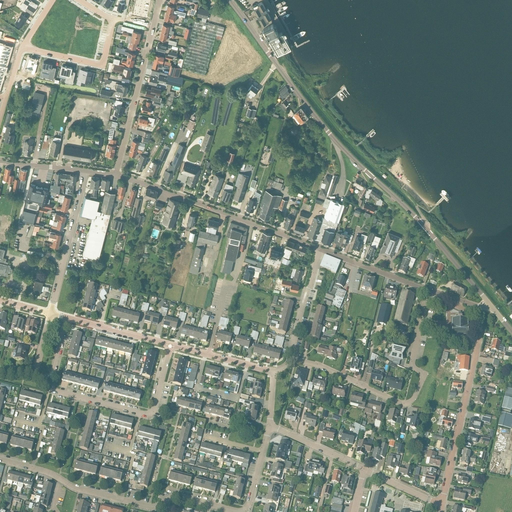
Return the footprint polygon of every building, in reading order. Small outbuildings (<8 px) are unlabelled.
[(24,0),(20,7),(22,8),(22,9),(27,12),(27,11),(33,15),(35,12),(39,6),(33,2),(33,0),(24,0)] [(122,0),(119,0),(117,10),(123,11),(125,5),(128,5),(129,0),(124,0),(122,0)] [(139,1),(137,7),(149,10),(150,4),(143,2),(143,0),(140,0),(140,1),(139,1)] [(257,16),(267,11),(262,2),(252,7),(257,16)] [(167,9),(166,12),(172,14),(176,15),(177,15),(180,16),(181,16),(183,16),(185,17),(186,13),(176,10),(176,11),(173,10),(174,7),(173,6),(168,5),(167,5),(166,9),(167,9)] [(137,7),(136,13),(137,13),(136,16),(139,17),(140,14),(148,15),(149,10),(137,7)] [(222,37),(223,32),(224,27),(205,22),(206,19),(207,19),(209,11),(199,8),(197,16),(202,17),(201,21),(195,19),(182,69),(205,75),(215,39),(221,40),(222,37)] [(267,11),(257,16),(262,26),(272,20),(267,11)] [(174,22),(176,15),(172,14),(166,12),(164,20),(170,21),(174,22)] [(21,14),(15,23),(22,27),(27,18),(21,14)] [(278,34),(273,24),(263,29),(269,39),(268,39),(277,54),(291,46),(282,32),(278,34)] [(163,25),(161,32),(167,33),(172,34),(173,31),(171,31),(172,27),(168,26),(163,25)] [(132,36),(140,38),(141,33),(132,31),(133,29),(122,26),(121,29),(127,31),(127,32),(132,33),(132,36)] [(129,48),(134,49),(136,42),(138,43),(140,38),(132,36),(129,48)] [(0,44),(0,51),(9,54),(11,47),(0,44)] [(128,55),(127,58),(134,60),(136,54),(129,52),(125,51),(125,52),(122,51),(123,48),(121,48),(118,47),(117,47),(117,49),(116,49),(115,51),(116,51),(116,52),(124,54),(128,55)] [(0,58),(7,60),(9,54),(0,51),(0,58)] [(161,56),(160,56),(155,55),(154,61),(167,64),(167,65),(170,65),(171,66),(171,65),(171,63),(163,61),(164,57),(161,56)] [(32,70),(31,73),(34,74),(38,64),(34,63),(35,60),(29,58),(26,68),(32,70)] [(44,62),(41,71),(40,76),(46,78),(53,79),(56,68),(51,67),(52,64),(44,62)] [(121,79),(124,80),(129,81),(130,75),(130,74),(131,70),(127,69),(124,69),(125,67),(113,64),(111,70),(123,73),(121,79)] [(170,65),(168,74),(179,77),(181,68),(177,67),(171,65),(171,66),(170,65)] [(62,66),(60,73),(67,75),(65,82),(72,84),(75,72),(71,71),(71,68),(66,67),(67,66),(65,66),(62,66)] [(80,69),(76,84),(85,86),(85,82),(92,84),(94,72),(80,69)] [(150,76),(181,84),(183,78),(179,77),(168,74),(167,74),(152,70),(150,76)] [(157,81),(168,84),(167,90),(170,91),(171,84),(181,87),(181,84),(150,76),(148,83),(156,85),(157,81)] [(115,89),(116,89),(116,92),(120,93),(125,95),(127,87),(122,85),(116,83),(115,86),(115,89)] [(258,89),(252,85),(247,91),(250,93),(248,96),(250,98),(251,98),(254,94),(254,95),(258,89)] [(285,85),(281,88),(279,90),(282,95),(282,94),(285,97),(290,93),(288,90),(289,90),(285,85)] [(145,95),(150,96),(153,97),(152,100),(160,102),(161,98),(158,97),(159,94),(161,89),(152,87),(151,90),(147,89),(145,95)] [(101,90),(100,96),(110,99),(111,92),(101,90)] [(171,105),(172,102),(174,92),(167,91),(166,95),(167,96),(166,103),(171,105)] [(29,112),(39,114),(44,95),(34,92),(29,112)] [(116,110),(122,111),(123,107),(121,106),(122,102),(116,100),(115,105),(116,105),(116,108),(116,110)] [(141,111),(146,112),(150,113),(151,107),(149,107),(150,102),(147,101),(146,106),(143,105),(141,111)] [(301,107),(297,110),(293,113),(296,117),(293,119),(297,124),(300,122),(302,120),(303,122),(308,118),(307,117),(308,116),(301,107)] [(148,120),(145,119),(140,118),(138,124),(146,126),(147,124),(153,125),(155,119),(148,117),(148,120)] [(186,128),(192,131),(195,122),(190,120),(186,128)] [(7,126),(6,131),(4,136),(6,137),(5,141),(12,143),(14,136),(11,135),(13,128),(7,126)] [(162,133),(161,133),(156,142),(161,145),(166,136),(168,132),(164,130),(162,133)] [(206,132),(200,149),(208,151),(213,135),(206,132)] [(23,141),(22,151),(24,152),(23,155),(31,156),(31,152),(33,152),(34,139),(29,138),(28,140),(27,140),(26,142),(23,141)] [(108,144),(107,150),(106,155),(113,156),(115,146),(116,140),(111,139),(110,145),(108,144)] [(133,140),(131,148),(142,151),(142,150),(143,151),(145,147),(138,145),(139,142),(133,140)] [(155,144),(149,155),(153,157),(159,146),(155,144)] [(179,144),(171,165),(177,167),(186,147),(179,144)] [(64,146),(63,152),(62,157),(91,161),(92,151),(64,146)] [(142,151),(131,148),(129,155),(135,157),(137,151),(138,151),(138,152),(141,153),(142,151)] [(163,149),(159,158),(164,160),(168,151),(165,150),(164,149),(163,149)] [(229,152),(227,160),(233,162),(235,153),(229,152)] [(142,171),(147,156),(141,154),(136,169),(142,171)] [(152,166),(151,169),(150,174),(155,176),(158,168),(159,168),(160,164),(157,163),(156,163),(153,166),(152,166)] [(200,169),(184,163),(181,172),(190,175),(187,183),(194,186),(200,169)] [(168,168),(166,174),(164,179),(170,181),(171,177),(172,178),(176,168),(170,166),(169,168),(168,168)] [(3,179),(8,180),(7,182),(12,183),(14,175),(10,175),(12,169),(5,168),(3,179)] [(20,174),(19,177),(23,178),(22,182),(25,183),(27,176),(27,171),(21,169),(20,174)] [(64,193),(66,175),(61,174),(55,173),(55,181),(52,181),(51,183),(50,183),(49,190),(57,192),(64,193)] [(237,186),(235,194),(233,199),(241,201),(245,188),(248,176),(239,173),(235,186),(237,186)] [(69,183),(70,175),(66,175),(64,193),(73,196),(74,184),(69,183)] [(224,178),(215,175),(207,193),(217,197),(224,178)] [(326,176),(324,181),(324,182),(322,182),(320,188),(322,188),(319,194),(326,196),(327,194),(332,195),(338,176),(334,175),(333,179),(326,176)] [(98,189),(99,179),(91,177),(90,187),(93,188),(92,194),(91,194),(90,197),(96,198),(97,195),(96,195),(97,188),(98,189)] [(357,177),(354,184),(359,187),(358,189),(361,190),(359,195),(362,197),(366,190),(366,189),(367,187),(365,185),(366,184),(366,182),(357,177)] [(102,179),(101,184),(101,187),(104,188),(104,192),(106,192),(108,192),(109,180),(102,179)] [(267,184),(273,187),(280,190),(282,185),(269,179),(267,184)] [(226,183),(223,190),(222,194),(223,195),(222,199),(228,201),(233,186),(226,183)] [(30,184),(20,222),(35,226),(35,225),(35,223),(39,207),(40,203),(45,205),(45,203),(49,190),(30,184)] [(136,190),(132,188),(129,198),(127,198),(125,205),(132,206),(136,190)] [(143,197),(155,201),(158,192),(146,188),(143,197)] [(382,201),(379,198),(381,195),(372,189),(371,190),(368,189),(368,191),(367,191),(365,197),(368,198),(369,194),(377,200),(376,203),(381,205),(382,201)] [(266,191),(262,202),(261,206),(262,207),(259,216),(269,219),(272,210),(274,211),(275,207),(277,208),(281,196),(266,191)] [(82,256),(87,257),(99,260),(115,194),(108,192),(106,192),(101,211),(97,210),(95,218),(92,218),(82,256)] [(60,194),(59,197),(58,202),(63,203),(69,204),(71,198),(65,196),(60,194)] [(253,212),(254,207),(256,201),(258,202),(260,197),(254,195),(252,200),(249,199),(246,209),(253,212)] [(81,215),(92,218),(95,218),(97,210),(99,201),(91,198),(86,197),(81,215)] [(136,198),(135,203),(132,215),(137,217),(142,200),(136,198)] [(314,238),(321,240),(335,201),(325,198),(322,206),(327,208),(324,218),(322,217),(314,238)] [(170,199),(168,204),(162,223),(173,226),(180,203),(170,199)] [(335,201),(321,240),(330,243),(337,222),(338,222),(343,209),(344,204),(335,201)] [(67,211),(69,204),(63,203),(62,207),(57,206),(56,209),(61,210),(67,211)] [(363,208),(373,212),(375,208),(364,204),(363,208)] [(299,217),(308,220),(309,214),(300,211),(299,217)] [(54,216),(55,216),(54,220),(64,223),(66,216),(60,215),(60,214),(55,213),(54,216)] [(143,223),(144,220),(145,217),(139,215),(136,224),(141,226),(141,223),(143,223)] [(193,226),(194,221),(196,216),(189,215),(185,230),(188,231),(190,225),(193,226)] [(307,235),(314,238),(322,217),(320,216),(319,220),(319,219),(319,218),(318,218),(317,218),(316,219),(313,218),(307,235)] [(287,217),(285,222),(284,227),(290,229),(293,219),(287,217)] [(54,220),(52,225),(51,227),(56,229),(56,228),(63,230),(64,223),(54,220)] [(217,229),(217,227),(218,222),(209,220),(207,226),(208,227),(207,232),(200,230),(189,272),(197,274),(201,258),(205,242),(216,245),(218,235),(215,234),(217,228),(217,229)] [(226,236),(229,237),(223,266),(222,271),(230,273),(233,260),(235,261),(240,242),(244,244),(246,235),(247,229),(230,222),(226,236)] [(296,225),(295,226),(294,230),(303,234),(305,228),(296,225)] [(49,239),(60,241),(61,235),(55,233),(50,231),(50,234),(49,239)] [(370,245),(365,257),(372,259),(376,248),(377,248),(381,238),(376,236),(376,233),(371,231),(368,239),(373,241),(371,246),(370,245)] [(271,235),(263,232),(257,249),(265,252),(271,235)] [(337,232),(336,237),(334,241),(340,243),(344,233),(343,233),(343,234),(337,232)] [(344,233),(340,243),(340,244),(341,242),(347,244),(347,243),(350,244),(353,235),(350,234),(349,235),(344,233)] [(383,255),(386,256),(391,258),(394,251),(397,252),(402,240),(399,239),(400,237),(388,233),(381,251),(380,253),(383,254),(383,255)] [(361,237),(356,236),(352,248),(360,250),(362,243),(365,243),(367,236),(362,234),(361,237)] [(47,246),(52,247),(58,248),(60,241),(49,239),(53,240),(52,244),(47,243),(44,242),(43,245),(47,246)] [(306,248),(288,241),(285,247),(304,255),(306,248)] [(0,275),(1,275),(7,276),(8,273),(10,272),(12,272),(12,269),(9,268),(10,265),(5,264),(6,259),(3,258),(5,250),(0,248),(0,275)] [(424,248),(421,254),(426,258),(430,251),(424,248)] [(271,249),(270,254),(269,258),(277,260),(277,258),(281,259),(283,251),(277,249),(276,250),(271,249)] [(324,257),(320,267),(331,271),(331,272),(336,274),(340,262),(326,256),(324,257)] [(408,266),(408,267),(412,268),(415,260),(408,257),(406,260),(407,261),(406,263),(404,263),(404,265),(408,266)] [(405,274),(408,267),(408,266),(404,265),(404,263),(406,263),(407,261),(406,260),(403,259),(398,271),(405,274)] [(428,266),(421,263),(417,275),(423,277),(428,266)] [(243,279),(252,281),(254,270),(260,272),(261,268),(254,266),(253,269),(246,268),(243,279)] [(293,279),(294,280),(299,281),(301,275),(301,276),(303,271),(296,269),(293,268),(291,275),(294,276),(293,279)] [(364,276),(363,281),(361,288),(371,291),(375,279),(364,276)] [(336,285),(342,287),(342,288),(346,280),(339,277),(336,283),(336,285)] [(40,295),(43,282),(35,280),(32,293),(40,295)] [(292,282),(287,281),(282,280),(281,285),(291,287),(290,290),(297,292),(299,285),(291,284),(292,282)] [(336,285),(336,283),(334,282),(329,294),(327,293),(323,303),(331,306),(331,305),(340,308),(346,293),(340,290),(342,287),(336,285)] [(450,291),(463,297),(467,288),(454,283),(450,291)] [(87,290),(95,293),(97,286),(89,284),(87,290)] [(387,286),(386,291),(384,297),(391,299),(391,297),(395,298),(397,290),(391,288),(391,287),(387,286)] [(95,293),(87,290),(86,297),(94,299),(95,293)] [(402,292),(394,322),(407,325),(415,295),(402,292)] [(94,299),(86,297),(84,303),(92,305),(94,299)] [(293,303),(289,302),(286,301),(284,307),(292,309),(293,303)] [(92,305),(84,303),(82,309),(91,312),(92,305)] [(381,304),(376,323),(385,325),(390,306),(389,306),(382,304),(381,304)] [(292,309),(284,307),(283,313),(290,315),(292,309)] [(316,314),(323,316),(325,309),(318,307),(316,314)] [(114,309),(113,312),(112,317),(119,319),(121,311),(114,309)] [(121,311),(119,319),(125,321),(127,312),(121,311)] [(127,312),(125,321),(131,322),(133,314),(127,312)] [(153,315),(151,323),(157,325),(159,317),(155,315),(155,312),(154,312),(153,315)] [(147,313),(146,317),(144,322),(151,323),(153,315),(147,313)] [(290,315),(283,313),(281,320),(289,321),(290,315)] [(133,314),(131,322),(138,324),(140,316),(133,314)] [(314,321),(321,323),(323,316),(316,314),(314,321)] [(452,336),(468,336),(468,327),(468,320),(464,320),(464,316),(455,316),(455,319),(452,319),(452,327),(452,328),(443,328),(441,330),(441,334),(443,336),(452,336)] [(13,321),(12,324),(15,325),(14,329),(21,331),(22,328),(23,326),(24,321),(20,320),(20,321),(18,320),(19,318),(14,317),(13,321)] [(163,326),(169,328),(172,320),(165,318),(163,326)] [(221,318),(218,327),(227,329),(229,320),(221,318)] [(27,332),(31,333),(36,334),(39,323),(32,321),(27,320),(26,326),(29,327),(27,332)] [(176,330),(177,325),(178,321),(172,320),(169,328),(176,330)] [(281,320),(280,326),(287,328),(289,321),(281,320)] [(321,323),(314,321),(312,328),(324,331),(325,328),(320,327),(321,323)] [(278,332),(281,332),(286,334),(287,328),(280,326),(276,325),(276,328),(279,328),(278,332)] [(187,337),(189,329),(183,327),(181,335),(187,337)] [(307,336),(312,338),(313,338),(313,340),(318,341),(321,332),(324,333),(324,331),(312,328),(310,334),(307,334),(307,336)] [(189,329),(187,337),(193,338),(196,330),(189,329)] [(196,330),(193,338),(200,340),(202,332),(196,330)] [(73,338),(81,340),(82,334),(74,332),(73,338)] [(202,332),(200,340),(206,342),(208,333),(202,332)] [(215,336),(218,337),(217,340),(223,342),(225,334),(219,332),(219,334),(216,333),(215,336)] [(225,334),(223,342),(230,344),(232,335),(225,334)] [(276,336),(274,345),(282,347),(284,338),(276,336)] [(238,337),(237,340),(235,345),(242,347),(244,338),(238,337)] [(81,340),(73,338),(71,344),(79,346),(81,340)] [(97,338),(96,343),(95,346),(101,348),(103,340),(97,338)] [(244,338),(242,347),(248,349),(250,340),(244,338)] [(109,341),(103,340),(101,348),(107,349),(109,341)] [(115,343),(109,341),(107,349),(113,351),(115,343)] [(491,353),(494,354),(495,351),(502,353),(504,346),(499,346),(500,342),(494,341),(491,353)] [(121,344),(115,343),(113,351),(119,352),(121,344)] [(18,344),(16,354),(14,353),(13,354),(13,356),(13,357),(15,357),(15,358),(25,360),(28,347),(18,344)] [(79,346),(71,344),(70,350),(77,352),(79,346)] [(127,346),(121,344),(119,352),(125,354),(127,346)] [(133,348),(127,346),(125,354),(131,355),(133,348)] [(259,356),(262,347),(255,346),(253,354),(259,356)] [(319,346),(319,348),(318,353),(327,355),(327,358),(335,360),(337,354),(341,354),(342,349),(337,348),(337,349),(329,348),(329,349),(319,346)] [(262,347),(259,356),(266,357),(268,349),(262,347)] [(391,353),(402,355),(404,350),(393,347),(391,353)] [(268,349),(266,357),(272,359),(274,351),(268,349)] [(77,352),(70,350),(68,356),(76,358),(77,352)] [(147,357),(154,359),(156,353),(148,351),(147,357)] [(274,351),(272,359),(278,361),(281,352),(274,351)] [(401,361),(402,355),(391,353),(390,358),(401,361)] [(145,363),(153,365),(154,359),(147,357),(145,363)] [(185,368),(187,361),(179,359),(178,365),(185,368)] [(353,359),(351,365),(350,370),(358,372),(359,369),(363,370),(365,364),(361,363),(361,361),(353,359)] [(459,370),(468,371),(469,363),(468,362),(460,361),(460,362),(459,362),(459,364),(460,364),(459,370)] [(144,369),(151,371),(153,365),(145,363),(144,369)] [(176,372),(184,374),(185,368),(178,365),(176,372)] [(489,368),(487,367),(482,366),(480,376),(486,377),(490,378),(492,369),(488,368),(489,368)] [(205,375),(211,377),(214,368),(207,367),(205,375)] [(220,370),(214,368),(211,377),(218,378),(217,381),(220,382),(222,374),(219,373),(220,370)] [(151,371),(144,369),(142,375),(150,377),(151,371)] [(294,384),(298,385),(303,386),(302,390),(306,391),(308,382),(304,381),(307,371),(297,369),(294,384)] [(387,374),(372,371),(370,380),(381,382),(382,379),(385,380),(387,374)] [(183,377),(184,374),(176,372),(175,378),(182,380),(186,380),(186,378),(183,377)] [(224,380),(230,382),(232,373),(226,372),(225,375),(222,374),(220,382),(223,382),(224,380)] [(64,373),(62,381),(68,382),(70,374),(64,373)] [(232,373),(230,382),(237,383),(239,375),(232,373)] [(388,373),(387,379),(386,384),(389,384),(388,388),(393,389),(393,388),(400,390),(402,382),(403,380),(402,379),(400,378),(398,379),(398,381),(390,379),(392,374),(388,373)] [(68,382),(74,384),(76,376),(70,374),(68,382)] [(80,385),(82,377),(76,376),(74,384),(80,385)] [(309,383),(308,387),(307,389),(312,390),(313,386),(324,389),(326,380),(319,378),(319,377),(315,376),(313,384),(309,383)] [(86,387),(88,379),(82,377),(80,385),(86,387)] [(182,380),(175,378),(173,384),(181,386),(182,380)] [(86,387),(92,388),(94,381),(88,379),(86,387)] [(188,381),(186,388),(192,389),(194,383),(189,381),(188,381)] [(462,389),(462,383),(453,382),(452,388),(453,389),(452,392),(450,392),(450,396),(456,396),(456,392),(455,392),(455,389),(462,389)] [(109,393),(112,385),(106,384),(103,391),(109,393)] [(253,390),(261,392),(262,385),(254,384),(253,390)] [(112,385),(109,393),(115,395),(118,387),(112,385)] [(334,386),(333,391),(332,394),(344,397),(346,388),(342,387),(342,388),(334,386)] [(121,396),(124,388),(118,387),(115,395),(121,396)] [(124,388),(121,396),(127,398),(130,390),(124,388)] [(130,390),(127,398),(133,399),(135,391),(130,390)] [(184,390),(183,395),(177,393),(177,394),(175,393),(173,393),(173,395),(174,397),(176,396),(182,398),(181,399),(178,398),(176,406),(182,407),(184,400),(185,396),(186,391),(184,390)] [(249,393),(252,393),(251,397),(260,398),(261,392),(253,390),(249,390),(249,393)] [(133,399),(139,401),(141,393),(135,391),(133,399)] [(474,403),(479,404),(483,405),(485,393),(477,391),(474,403)] [(352,393),(351,398),(350,403),(359,405),(358,407),(364,408),(365,401),(362,400),(363,396),(352,393)] [(213,408),(214,403),(215,399),(213,398),(212,403),(211,403),(210,407),(207,406),(205,413),(211,415),(213,407),(213,408)] [(504,398),(502,409),(510,411),(511,404),(511,399),(504,398)] [(188,409),(194,410),(196,403),(190,401),(188,409)] [(366,406),(365,411),(365,412),(371,414),(372,411),(380,413),(382,405),(370,401),(368,407),(366,406)] [(202,405),(196,403),(194,410),(200,412),(202,405)] [(211,415),(217,416),(219,409),(220,407),(217,406),(217,408),(213,408),(213,407),(211,415)] [(246,409),(246,412),(257,414),(258,408),(250,406),(249,409),(246,409)] [(65,408),(62,419),(64,420),(65,418),(68,419),(70,410),(65,408)] [(293,412),(292,411),(287,410),(285,419),(295,421),(296,417),(299,418),(301,410),(294,408),(293,412)] [(231,412),(225,411),(223,418),(229,420),(231,412)] [(390,411),(389,415),(388,420),(395,422),(395,424),(400,426),(402,418),(399,417),(399,418),(397,417),(398,413),(390,411)] [(88,418),(95,420),(97,414),(89,412),(88,418)] [(243,418),(242,421),(246,422),(247,419),(255,421),(257,414),(246,412),(244,418),(243,418)] [(502,413),(498,427),(511,430),(511,424),(511,415),(510,415),(502,413)] [(305,414),(304,415),(303,420),(306,421),(305,424),(311,425),(310,426),(315,427),(317,420),(311,418),(311,415),(305,414)] [(479,430),(482,421),(487,423),(487,422),(489,423),(490,419),(488,419),(489,418),(483,416),(482,421),(477,420),(471,419),(469,428),(475,430),(475,429),(479,430)] [(407,417),(406,422),(405,425),(412,427),(411,429),(417,431),(420,418),(414,417),(414,419),(407,417)] [(86,424),(94,426),(95,420),(88,418),(86,424)] [(450,428),(450,427),(451,428),(452,421),(443,419),(442,425),(447,427),(447,428),(450,428)] [(340,432),(339,435),(340,436),(342,437),(341,441),(345,442),(348,442),(348,444),(352,445),(353,441),(356,441),(359,432),(359,431),(360,426),(355,423),(353,427),(355,428),(354,431),(354,430),(353,434),(343,431),(343,432),(341,431),(340,432)] [(85,430),(92,432),(94,426),(86,424),(85,430)] [(182,430),(189,432),(191,426),(183,424),(182,430)] [(321,424),(320,427),(319,432),(323,433),(322,437),(333,440),(335,432),(323,429),(324,424),(321,424)] [(151,430),(145,429),(143,438),(142,441),(145,441),(145,439),(148,439),(151,430)] [(57,430),(55,436),(63,438),(64,432),(57,430)] [(85,430),(83,436),(90,438),(92,432),(85,430)] [(189,432),(182,430),(180,436),(188,438),(189,432)] [(161,433),(156,432),(153,442),(155,443),(156,441),(159,442),(161,433)] [(417,439),(413,440),(415,445),(419,443),(422,433),(420,432),(419,433),(419,435),(417,436),(416,438),(417,439)] [(465,444),(466,444),(465,447),(470,448),(471,445),(472,442),(476,443),(478,437),(473,436),(467,434),(465,444)] [(370,452),(373,441),(374,435),(371,435),(370,440),(368,440),(367,443),(359,442),(357,453),(364,455),(365,451),(370,452)] [(442,437),(438,436),(433,435),(432,439),(438,441),(436,448),(445,450),(446,444),(447,444),(447,441),(442,440),(442,437)] [(61,444),(63,438),(55,436),(54,442),(61,444)] [(90,438),(83,436),(81,442),(89,444),(90,438)] [(180,436),(179,442),(186,444),(188,438),(180,436)] [(483,436),(482,442),(484,442),(484,444),(489,445),(490,438),(483,436)] [(374,449),(373,455),(372,460),(379,461),(381,455),(385,456),(388,442),(389,442),(390,439),(387,439),(387,438),(385,438),(383,445),(382,445),(380,451),(374,449)] [(48,443),(53,445),(52,448),(60,450),(61,444),(54,442),(49,441),(48,443)] [(291,447),(288,446),(289,443),(281,441),(280,444),(282,445),(281,447),(279,446),(277,453),(286,455),(287,452),(290,452),(291,447)] [(89,444),(81,442),(80,448),(87,450),(89,444)] [(177,448),(184,450),(186,444),(179,442),(177,448)] [(51,454),(58,456),(60,450),(52,448),(51,454)] [(175,454),(183,456),(184,450),(177,448),(175,454)] [(463,455),(462,457),(469,459),(470,460),(470,459),(472,459),(475,460),(476,458),(472,457),(472,458),(469,457),(470,452),(462,450),(461,455),(463,455)] [(436,454),(432,452),(428,452),(427,458),(431,458),(429,465),(440,467),(441,459),(435,458),(436,454)] [(285,459),(286,455),(277,453),(275,459),(278,460),(277,463),(291,466),(292,463),(287,462),(288,459),(285,459)] [(175,454),(174,460),(181,462),(183,456),(175,454)] [(155,457),(148,455),(146,462),(154,463),(155,457)] [(245,455),(243,464),(242,466),(245,466),(245,465),(248,465),(250,456),(245,455)] [(389,457),(387,462),(386,467),(393,469),(395,461),(399,462),(400,457),(396,456),(396,459),(389,457)] [(461,464),(466,465),(467,465),(469,461),(471,461),(471,462),(477,463),(477,461),(475,460),(472,459),(470,459),(470,460),(469,459),(462,457),(461,464)] [(80,459),(79,461),(77,461),(74,470),(79,471),(82,460),(80,459)] [(306,465),(305,470),(304,472),(307,472),(313,474),(313,471),(316,461),(310,460),(309,466),(306,465)] [(320,467),(321,463),(316,461),(313,471),(318,472),(317,475),(321,476),(322,473),(323,474),(325,468),(323,467),(320,467)] [(144,468),(152,470),(154,463),(146,462),(144,468)] [(290,470),(291,466),(277,463),(277,466),(274,465),(272,471),(281,474),(284,474),(285,469),(290,470)] [(99,476),(105,478),(107,468),(107,467),(105,466),(105,468),(102,467),(99,476)] [(137,469),(137,470),(141,472),(141,473),(143,474),(150,476),(152,471),(152,470),(144,468),(142,467),(138,466),(137,468),(137,469)] [(410,478),(411,473),(412,468),(405,467),(405,469),(400,467),(399,473),(404,474),(403,476),(410,478)] [(426,478),(435,480),(436,475),(439,475),(440,472),(427,469),(426,472),(427,473),(426,478)] [(272,481),(277,482),(282,484),(282,480),(283,478),(280,477),(281,474),(272,471),(270,478),(273,478),(272,481)] [(334,471),(332,482),(338,483),(341,473),(334,471)] [(5,475),(3,483),(7,484),(7,481),(12,482),(15,474),(9,472),(8,475),(5,475)] [(142,476),(141,480),(149,482),(150,476),(143,474),(141,473),(140,476),(142,476)] [(457,482),(462,483),(467,484),(468,477),(474,478),(475,475),(466,473),(465,476),(459,475),(457,482)] [(18,483),(17,486),(22,487),(23,485),(25,476),(20,475),(18,483)] [(343,489),(345,489),(350,491),(353,479),(347,478),(347,476),(343,475),(341,484),(344,485),(343,489)] [(25,476),(23,485),(28,486),(28,489),(31,490),(33,482),(30,481),(31,478),(25,476)] [(425,483),(424,483),(423,486),(436,489),(437,485),(434,485),(435,480),(426,478),(425,483)] [(144,487),(147,488),(149,482),(141,480),(138,479),(138,481),(138,482),(140,483),(140,485),(136,484),(135,489),(143,491),(144,487)] [(236,485),(243,487),(245,481),(237,479),(236,485)] [(43,489),(52,492),(53,489),(52,489),(53,486),(44,483),(43,489)] [(268,494),(278,497),(278,493),(281,494),(282,488),(273,486),(272,488),(270,488),(268,494)] [(41,494),(50,497),(51,494),(52,494),(52,492),(43,489),(37,488),(34,487),(33,489),(37,490),(36,490),(42,492),(41,494)] [(454,498),(458,499),(464,501),(465,494),(470,495),(471,489),(464,488),(463,492),(455,490),(454,494),(455,494),(454,498)] [(242,493),(234,491),(233,497),(240,499),(242,493)] [(408,511),(401,510),(400,511),(392,511),(393,510),(385,508),(385,506),(381,505),(382,498),(385,499),(386,495),(375,492),(376,493),(370,511),(408,511)] [(40,500),(50,503),(50,500),(49,500),(50,497),(41,494),(41,497),(32,495),(31,498),(34,498),(34,499),(40,500)] [(269,501),(268,504),(278,506),(280,507),(281,505),(278,503),(279,503),(279,501),(277,500),(278,497),(268,494),(267,501),(269,501)] [(332,505),(331,511),(330,511),(341,511),(342,507),(341,507),(343,500),(333,498),(331,505),(332,505)]
